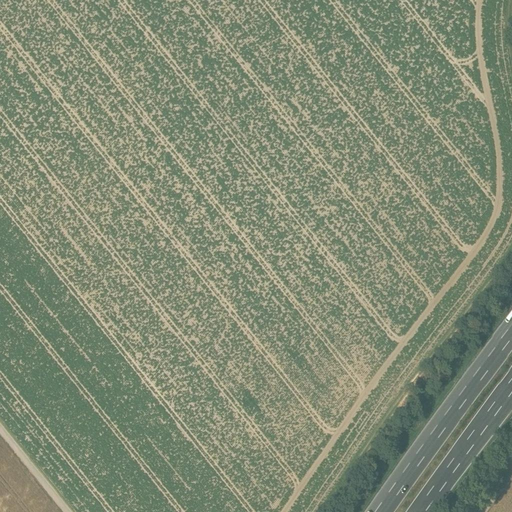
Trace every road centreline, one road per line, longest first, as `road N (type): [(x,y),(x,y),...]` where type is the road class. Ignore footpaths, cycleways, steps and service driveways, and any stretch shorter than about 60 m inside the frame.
road 1 (track): [(322,511),(511,254)]
road 2 (motorway): [(511,338),(388,511)]
road 3 (motorway): [(425,511),(511,389)]
